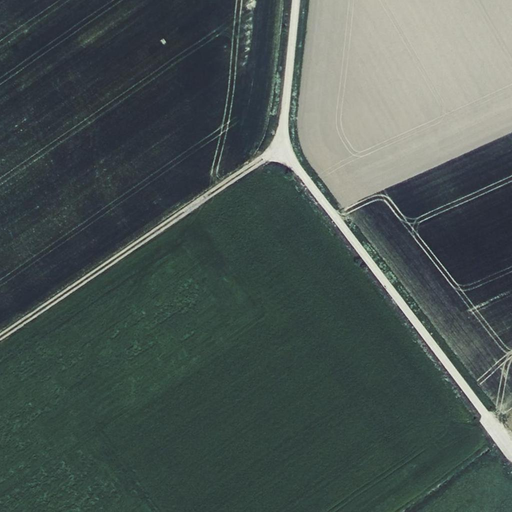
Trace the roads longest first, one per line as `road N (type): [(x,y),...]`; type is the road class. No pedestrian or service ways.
road 1 (unclassified): [(297,0),(281,144),(511,443)]
road 2 (track): [(0,335),(281,144)]
